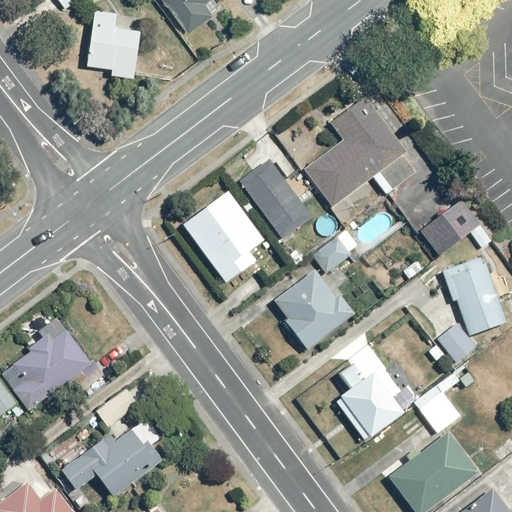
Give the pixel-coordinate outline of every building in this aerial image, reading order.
[(161,0),(188,33),(216,10),(208,0),(161,0)] [(117,11),(95,8),(87,64),(112,67),(111,73),(133,76),(140,29),(115,26),(117,11)] [(346,141),(305,168),(334,206),(413,153),(370,99),(333,125),(346,141)] [(316,220),(274,162),(246,184),(287,240),(316,220)] [(271,243),(233,196),(187,227),(232,286),(263,263),(256,255),(271,243)] [(492,240),(462,200),(425,227),(444,252),(471,232),(482,247),(492,240)] [(359,250),(345,231),(312,256),(326,275),(359,250)] [(452,303),(461,302),(473,337),(511,325),(488,259),(443,276),(452,303)] [(289,323),(312,352),(358,316),(346,297),(339,300),(320,274),(279,302),(293,319),(289,323)] [(476,348),(457,324),(437,339),(456,363),(476,348)] [(91,364),(65,330),(52,340),(50,338),(13,364),(24,381),(13,390),(29,411),(91,364)] [(339,403),(371,444),(410,416),(398,398),(404,391),(388,371),(382,373),(369,355),(336,374),(354,392),(339,403)] [(437,434),(460,416),(443,393),(468,375),(462,367),(414,402),(437,434)] [(0,416),(16,404),(0,382),(0,416)] [(138,404),(126,388),(96,412),(108,428),(138,404)] [(142,444),(131,429),(114,443),(108,435),(61,469),(76,490),(96,475),(112,497),(161,461),(146,441),(142,444)] [(394,479),(417,511),(435,511),(485,475),(453,433),(394,479)] [(39,498),(26,482),(0,501),(0,511),(72,511),(53,489),(39,498)] [(511,511),(511,505),(499,490),(470,511),(511,511)]
